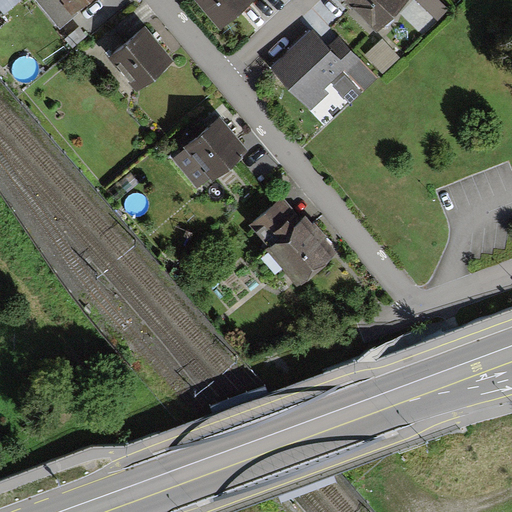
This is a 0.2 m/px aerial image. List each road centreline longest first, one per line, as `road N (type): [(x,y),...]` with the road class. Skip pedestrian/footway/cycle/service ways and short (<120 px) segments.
road 1 (residential): [(159,0),(400,289),(430,298),(511,272)]
road 2 (primary): [(80,511),(511,349)]
